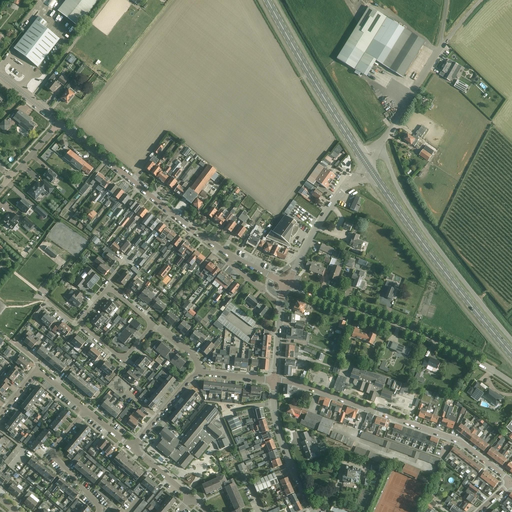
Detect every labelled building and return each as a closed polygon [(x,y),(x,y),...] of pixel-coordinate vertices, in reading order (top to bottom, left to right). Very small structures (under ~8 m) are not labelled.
[(66,0),(58,11),(78,27),(98,0),(66,0)] [(403,78),(425,42),(387,18),(369,7),(337,59),(357,71),(355,73),(360,76),(361,73),(367,77),(377,61),(383,65),(403,78)] [(38,67),(59,39),(43,27),(47,23),(39,17),(14,49),(38,67)] [(441,71),(439,75),(449,81),(452,77),(451,77),(457,65),(448,60),(446,63),(444,62),(440,70),(441,71)] [(64,86),(67,81),(61,76),(58,81),(56,83),(53,81),(56,77),(53,75),(47,83),(49,84),(47,88),(53,92),(58,85),(60,83),(64,86)] [(63,98),(64,99),(64,101),(66,102),(67,102),(68,102),(73,95),(75,93),(71,90),(72,90),(77,84),(80,80),(76,77),(67,88),(70,90),(69,90),(63,98)] [(85,98),(80,94),(75,100),(78,103),(73,108),(75,110),(75,111),(78,113),(79,112),(80,113),(86,104),(83,101),(85,98)] [(21,127),(28,132),(29,131),(31,132),(36,125),(28,119),(29,117),(20,110),(14,118),(22,125),(21,127)] [(417,134),(416,137),(418,138),(420,136),(422,137),(427,129),(422,126),(418,131),(416,133),(417,134)] [(405,139),(404,140),(411,144),(415,147),(418,141),(419,139),(418,138),(416,137),(414,136),(413,138),(408,134),(407,137),(406,137),(405,138),(405,139)] [(157,155),(163,148),(159,145),(153,152),(157,155)] [(426,146),(423,150),(431,156),(434,152),(426,146)] [(423,150),(420,155),(428,161),(432,164),(436,159),(431,156),(423,150)] [(88,175),(93,169),(70,151),(64,158),(80,171),(81,170),(83,172),(82,173),(84,174),(85,173),(88,175)] [(150,161),(144,168),(149,172),(158,160),(153,156),(150,161)] [(161,163),(160,162),(159,161),(151,173),(156,177),(161,170),(157,167),(158,166),(159,166),(161,163)] [(176,165),(175,166),(171,171),(174,173),(177,168),(178,168),(181,164),(177,161),(174,164),(176,165)] [(317,188),(320,184),(326,189),(335,176),(319,164),(307,181),(317,188)] [(164,169),(166,170),(163,173),(161,172),(157,178),(163,183),(168,177),(165,175),(169,171),(171,169),(167,165),(164,169)] [(191,204),(216,171),(208,165),(190,189),(189,189),(182,197),(191,204)] [(185,174),(181,179),(184,182),(188,176),(187,176),(193,169),(191,167),(185,174)] [(172,178),(166,185),(168,186),(168,187),(170,188),(171,188),(177,182),(175,180),(182,171),(178,168),(171,177),(172,178)] [(57,177),(50,170),(44,176),(52,183),(57,177)] [(100,184),(104,178),(99,173),(90,184),(92,185),(94,183),(95,183),(96,181),(100,184)] [(98,186),(96,189),(96,188),(100,192),(102,190),(104,188),(105,189),(110,183),(107,180),(108,180),(105,178),(104,178),(100,184),(98,186)] [(32,189),(28,193),(35,199),(42,192),(47,196),(53,189),(44,181),(40,185),(37,183),(34,186),(34,187),(32,189)] [(86,183),(81,189),(81,190),(80,191),(83,194),(85,192),(85,193),(90,186),(86,183)] [(184,189),(187,185),(185,183),(181,187),(179,186),(174,191),(181,197),(186,191),(184,189)] [(108,200),(117,188),(112,185),(108,191),(106,194),(108,196),(106,199),(108,200)] [(318,200),(322,195),(316,190),(316,189),(313,187),(310,190),(314,192),(312,195),(318,200)] [(304,197),(307,192),(302,188),(298,193),(304,197)] [(113,196),(111,199),(116,203),(123,193),(122,192),(122,191),(120,191),(118,189),(113,196)] [(95,203),(97,201),(101,196),(98,194),(93,201),(95,203)] [(118,201),(114,205),(117,208),(121,203),(124,205),(130,198),(125,194),(119,201),(118,201)] [(357,213),(363,200),(356,196),(350,209),(357,213)] [(26,214),(32,207),(23,199),(17,206),(26,214)] [(201,206),(202,203),(197,199),(192,205),(198,209),(200,210),(202,207),(201,206)] [(126,218),(126,217),(137,204),(133,201),(128,207),(129,208),(123,216),(124,217),(126,218)] [(303,201),(301,203),(304,205),(302,208),(309,213),(309,212),(310,212),(311,211),(311,210),(312,208),(303,201)] [(214,209),(218,204),(216,202),(206,214),(211,218),(217,211),(214,209)] [(299,209),(289,203),(284,212),(294,218),(299,209)] [(137,204),(126,217),(129,219),(134,213),(136,214),(141,208),(137,204)] [(37,206),(34,209),(45,219),(47,216),(48,215),(38,206),(37,206)] [(142,208),(130,224),(127,227),(130,229),(136,221),(137,222),(140,217),(142,219),(147,212),(142,208)] [(123,211),(121,209),(115,216),(117,218),(118,218),(123,211)] [(219,213),(213,220),(218,223),(218,224),(219,225),(220,225),(221,225),(226,218),(228,220),(235,212),(232,209),(230,213),(229,212),(226,215),(223,212),(221,214),(219,213)] [(242,214),(238,219),(241,221),(245,216),(247,213),(244,211),(242,214)] [(140,225),(142,227),(140,229),(143,231),(153,217),(149,213),(140,225)] [(9,215),(3,221),(12,230),(18,224),(16,222),(19,219),(13,214),(10,217),(9,215)] [(298,228),(298,225),(296,224),(297,224),(285,215),(273,232),(271,231),(271,230),(266,238),(287,247),(289,244),(291,235),(292,237),(295,235),(297,231),(298,228)] [(233,223),(237,218),(234,216),(225,228),(231,232),(236,225),(233,223)] [(243,223),(234,234),(237,236),(237,237),(238,238),(239,238),(240,238),(241,239),(242,239),(244,236),(244,235),(243,234),(246,230),(243,228),(246,224),(244,223),(248,218),(245,216),(241,221),(243,223)] [(26,218),(22,222),(30,229),(34,225),(26,218)] [(154,218),(147,227),(145,230),(147,232),(149,229),(152,231),(159,222),(154,218)] [(350,232),(353,225),(346,222),(343,228),(350,232)] [(160,233),(165,227),(161,223),(156,230),(155,229),(151,234),(153,236),(157,231),(160,233)] [(256,225),(253,231),(252,230),(249,235),(252,237),(248,243),(255,247),(258,241),(255,239),(257,236),(253,234),(255,232),(256,233),(259,227),(256,225)] [(157,237),(156,238),(162,243),(163,242),(166,238),(171,232),(166,228),(160,235),(160,234),(157,237)] [(171,232),(166,238),(163,242),(165,244),(169,240),(171,242),(176,235),(171,232)] [(360,250),(363,242),(357,240),(359,236),(353,234),(351,240),(352,240),(350,245),(357,248),(356,249),(360,250)] [(167,249),(169,250),(171,248),(172,248),(174,245),(176,247),(182,240),(177,236),(167,249)] [(139,237),(134,244),(137,246),(141,241),(141,242),(143,239),(139,237)] [(115,241),(114,243),(110,248),(116,253),(120,248),(116,245),(120,240),(118,238),(117,239),(115,241)] [(126,241),(119,250),(124,254),(131,245),(126,241)] [(266,243),(263,251),(264,252),(265,253),(266,252),(269,254),(274,242),(271,241),(270,245),(266,243)] [(178,251),(179,252),(177,254),(181,257),(189,246),(185,242),(178,251)] [(334,249),(333,248),(322,244),(320,250),(330,254),(332,255),(334,249)] [(276,257),(277,256),(278,253),(280,249),(281,249),(282,247),(278,245),(277,248),(274,246),(270,254),(276,257)] [(181,257),(179,259),(176,264),(179,266),(184,260),(183,259),(187,254),(189,256),(194,250),(189,246),(181,257)] [(58,255),(48,247),(45,250),(51,255),(51,256),(55,259),(58,255)] [(102,257),(104,259),(112,266),(116,261),(111,256),(113,254),(107,248),(103,253),(102,255),(102,257)] [(278,253),(277,256),(284,260),(287,254),(286,254),(287,250),(284,249),(282,252),(281,252),(281,254),(278,253)] [(196,251),(187,262),(190,264),(192,266),(195,261),(200,255),(196,251)] [(205,259),(200,255),(195,261),(192,266),(189,269),(192,271),(195,267),(194,267),(197,263),(200,265),(205,259)] [(60,268),(67,261),(61,256),(54,264),(60,268)] [(104,275),(108,270),(102,265),(104,263),(98,258),(94,262),(99,266),(97,270),(104,275)] [(333,267),(329,278),(337,281),(341,268),(334,266),(336,260),(332,258),(329,266),(333,267)] [(353,268),(355,261),(348,259),(346,265),(353,268)] [(211,273),(216,267),(210,262),(203,271),(205,273),(207,270),(211,273)] [(313,272),(323,276),(326,269),(321,267),(321,268),(315,266),(316,264),(308,262),(306,267),(310,269),(310,271),(309,273),(312,274),(313,272)] [(6,269),(1,265),(0,265),(0,278),(1,278),(0,279),(0,288),(1,289),(2,288),(4,289),(7,285),(12,289),(16,285),(11,281),(14,277),(10,274),(7,277),(4,274),(2,273),(6,269)] [(163,278),(171,269),(166,265),(158,274),(163,278)] [(137,275),(139,272),(133,267),(131,270),(137,275)] [(212,281),(214,278),(220,271),(216,267),(211,273),(208,277),(212,281)] [(85,273),(80,278),(75,284),(80,289),(84,285),(89,289),(95,282),(96,282),(99,279),(93,274),(94,273),(87,268),(84,272),(85,273)] [(124,286),(130,278),(127,275),(128,273),(126,271),(117,281),(124,286)] [(356,280),(354,287),(360,289),(361,285),(364,285),(365,282),(362,281),(365,273),(361,271),(359,276),(354,274),(352,278),(356,280)] [(221,272),(217,278),(219,279),(217,282),(220,285),(227,277),(221,272)] [(138,279),(139,278),(136,276),(131,282),(133,284),(130,288),(135,292),(143,283),(138,279)] [(223,287),(225,286),(227,288),(228,287),(233,281),(227,277),(220,285),(223,287)] [(388,299),(390,300),(391,299),(392,300),(392,299),(393,299),(394,296),(394,295),(396,289),(394,289),(396,284),(387,281),(385,286),(389,288),(385,297),(388,298),(388,299)] [(232,296),(239,286),(235,283),(229,291),(230,292),(229,294),(232,296)] [(148,304),(153,297),(145,290),(138,298),(141,300),(142,300),(148,304)] [(78,308),(83,302),(79,299),(82,296),(78,292),(75,295),(70,301),(78,308)] [(259,309),(256,312),(262,317),(268,310),(263,306),(259,303),(250,295),(245,301),(254,309),(256,307),(259,309)] [(152,303),(155,305),(153,307),(161,314),(166,307),(158,301),(159,300),(157,298),(152,303)] [(226,308),(232,300),(229,298),(223,306),(226,308)] [(105,305),(113,312),(117,308),(118,309),(120,307),(115,302),(113,305),(108,301),(105,305)] [(188,301),(182,307),(187,312),(193,305),(188,301)] [(295,314),(295,315),(300,316),(302,317),(303,314),(305,309),(308,310),(309,306),(306,305),(298,302),(296,306),(295,307),(294,307),(293,309),(294,310),(296,311),(295,314)] [(230,303),(225,309),(230,313),(231,311),(235,306),(230,303)] [(106,313),(104,315),(109,320),(109,319),(111,317),(110,316),(113,312),(105,305),(101,309),(106,313)] [(44,324),(50,317),(48,315),(49,314),(45,311),(39,317),(42,319),(40,321),(44,324)] [(176,325),(180,321),(177,318),(177,319),(169,313),(164,318),(169,322),(168,323),(172,325),(174,323),(176,325)] [(223,313),(217,321),(221,324),(225,319),(227,316),(223,313)] [(98,314),(94,318),(102,325),(104,323),(107,325),(111,320),(109,319),(109,320),(104,315),(102,318),(98,314)] [(300,316),(295,315),(289,315),(289,323),(297,324),(296,327),(303,330),(305,323),(301,321),(300,321),(300,316)] [(50,317),(44,324),(49,328),(50,326),(52,328),(58,322),(54,318),(53,319),(50,317)] [(102,325),(94,318),(90,323),(99,330),(102,325)] [(127,327),(131,330),(133,328),(137,331),(141,326),(133,320),(129,324),(130,324),(127,327)] [(184,335),(190,328),(183,322),(178,328),(183,332),(182,333),(184,335)] [(61,333),(67,326),(63,323),(60,326),(58,324),(52,331),(56,334),(59,331),(61,333)] [(67,326),(61,333),(64,335),(62,336),(67,340),(71,334),(69,333),(71,330),(67,326)] [(125,329),(121,334),(129,341),(133,336),(129,333),(131,330),(127,327),(125,329)] [(288,335),(287,340),(297,340),(297,336),(304,337),(304,332),(298,330),(296,329),(296,331),(288,330),(288,335)] [(374,341),(377,336),(371,333),(369,336),(359,332),(359,330),(355,329),(353,337),(367,342),(374,346),(376,343),(374,341)] [(195,332),(189,339),(195,345),(198,340),(202,344),(207,338),(200,333),(197,330),(195,332)] [(23,342),(28,345),(33,339),(31,337),(33,335),(28,331),(24,337),(26,339),(23,342)] [(129,341),(121,334),(117,339),(115,337),(111,342),(117,347),(119,345),(121,342),(125,346),(129,341)] [(73,344),(75,346),(81,339),(77,336),(74,340),(72,338),(67,343),(71,347),(73,344)] [(220,344),(222,341),(219,338),(213,345),(208,341),(201,350),(207,356),(213,349),(215,350),(220,344)] [(33,339),(28,345),(32,349),(35,345),(37,347),(41,342),(37,339),(36,341),(33,339)] [(85,343),(81,339),(75,346),(73,348),(80,354),(84,348),(82,346),(85,343)] [(387,347),(391,349),(408,356),(411,350),(390,341),(387,347)] [(160,354),(167,346),(162,342),(158,347),(156,344),(153,348),(156,350),(155,350),(160,354)] [(36,353),(41,356),(46,350),(42,346),(36,353)] [(167,346),(160,354),(165,358),(168,360),(171,357),(168,354),(172,350),(167,346)] [(41,356),(45,359),(50,353),(48,352),(50,350),(48,348),(46,350),(41,356)] [(97,351),(93,348),(90,351),(85,348),(81,354),(87,358),(89,356),(91,358),(97,351)] [(213,354),(212,360),(215,360),(215,363),(222,364),(223,351),(220,350),(220,354),(220,355),(216,355),(216,354),(213,354)] [(97,351),(91,358),(93,360),(91,362),(96,365),(99,361),(100,360),(98,358),(101,354),(97,351)] [(45,359),(49,363),(54,357),(50,353),(45,359)] [(20,354),(18,357),(17,359),(18,360),(16,363),(25,370),(29,365),(24,361),(26,359),(20,354)] [(171,357),(168,360),(170,362),(175,366),(181,358),(177,354),(173,359),(171,357)] [(148,368),(150,365),(153,361),(147,356),(146,359),(142,356),(138,360),(145,365),(148,368)] [(49,363),(53,366),(58,360),(54,357),(49,363)] [(53,366),(57,370),(62,363),(60,362),(62,359),(60,357),(58,360),(53,366)] [(426,359),(423,365),(427,367),(428,365),(433,367),(432,370),(436,372),(439,371),(440,370),(438,369),(441,363),(434,360),(435,359),(431,357),(431,358),(429,361),(426,359)] [(181,358),(175,366),(179,370),(180,370),(182,372),(185,369),(183,367),(186,362),(181,358)] [(145,365),(138,360),(135,364),(138,367),(136,369),(138,371),(142,374),(146,370),(143,368),(145,365)] [(62,363),(57,370),(61,373),(63,370),(66,373),(71,367),(63,361),(62,363)] [(105,373),(111,365),(106,361),(104,365),(101,362),(97,367),(95,370),(98,372),(99,371),(101,373),(102,371),(105,373)] [(9,372),(16,378),(19,373),(17,372),(19,369),(13,365),(12,367),(10,365),(8,368),(11,370),(9,372)] [(111,365),(105,373),(107,375),(106,377),(108,378),(106,380),(109,382),(113,377),(115,375),(116,375),(113,372),(116,369),(111,365)] [(297,367),(295,367),(286,366),(285,376),(292,377),(293,369),(297,370),(297,367)] [(353,371),(350,378),(351,378),(350,378),(354,379),(354,381),(356,386),(358,387),(357,390),(370,394),(368,400),(374,402),(375,402),(377,396),(391,401),(393,395),(394,396),(393,397),(396,398),(398,392),(404,394),(405,391),(407,392),(409,387),(390,380),(388,385),(391,386),(390,389),(395,391),(394,394),(393,394),(394,393),(383,389),(385,383),(387,379),(354,367),(353,371)] [(75,372),(74,370),(71,368),(67,374),(69,376),(67,378),(71,382),(76,375),(75,374),(75,372)] [(134,375),(129,371),(125,376),(132,383),(135,379),(137,381),(142,376),(141,376),(137,372),(136,371),(134,375)] [(1,377),(3,378),(8,383),(10,380),(12,382),(16,378),(9,372),(7,375),(4,372),(1,377)] [(75,385),(81,379),(76,375),(71,382),(75,385)] [(339,375),(334,389),(342,392),(347,378),(339,375)] [(165,380),(171,385),(176,381),(170,376),(165,380)] [(2,382),(0,384),(0,386),(5,391),(9,387),(7,385),(8,383),(3,378),(1,381),(2,382)] [(79,388),(85,382),(81,379),(75,385),(79,388)] [(171,385),(165,380),(161,385),(167,390),(171,385)] [(85,382),(79,388),(83,392),(89,385),(90,383),(88,382),(87,384),(85,382)] [(89,385),(83,392),(87,395),(93,389),(92,389),(94,387),(90,383),(89,385)] [(157,390),(163,395),(167,390),(161,385),(157,390)] [(43,393),(46,396),(48,394),(49,392),(46,390),(45,392),(37,386),(34,390),(41,396),(43,393)] [(303,396),(303,391),(298,391),(298,389),(292,388),(292,386),(284,386),(284,395),(291,395),(303,396)] [(93,389),(87,395),(92,399),(94,396),(96,398),(100,393),(98,391),(98,390),(94,387),(92,389),(93,389)] [(243,390),(242,397),(250,397),(250,395),(260,396),(261,388),(251,387),(251,390),(243,390)] [(489,389),(483,396),(491,403),(491,404),(496,407),(497,407),(499,405),(498,404),(502,398),(498,394),(497,396),(494,394),(495,393),(489,389)] [(34,390),(31,394),(38,400),(39,398),(42,400),(44,398),(41,396),(34,390)] [(153,395),(159,400),(163,395),(157,390),(153,395)] [(188,395),(194,400),(198,395),(192,390),(188,395)] [(38,400),(31,394),(27,399),(34,404),(36,402),(39,404),(40,402),(38,400)] [(159,400),(153,395),(149,400),(155,405),(159,400)] [(194,400),(188,395),(184,400),(190,405),(194,400)] [(105,410),(110,403),(108,402),(109,400),(105,396),(101,402),(103,404),(101,406),(105,410)] [(27,399),(24,403),(31,409),(34,404),(27,399)] [(155,405),(149,400),(145,405),(151,410),(155,405)] [(190,405),(184,400),(180,405),(186,410),(190,405)] [(332,410),(335,411),(338,403),(333,401),(330,408),(329,410),(329,412),(331,413),(331,411),(332,410)] [(416,414),(419,415),(419,417),(424,419),(429,405),(427,404),(424,412),(421,411),(423,405),(424,402),(422,401),(421,404),(420,404),(418,410),(416,414)] [(31,409),(24,403),(21,407),(24,410),(22,412),(28,417),(31,415),(28,413),(29,411),(32,413),(34,411),(31,409)] [(110,403),(105,410),(109,413),(114,407),(110,403)] [(345,415),(346,414),(346,413),(341,412),(342,409),(343,404),(338,403),(335,411),(342,414),(345,415)] [(114,407),(109,413),(113,417),(115,418),(117,416),(122,411),(120,409),(120,408),(116,405),(114,407)] [(164,438),(156,448),(168,458),(169,457),(184,470),(195,457),(198,459),(198,458),(202,453),(203,452),(207,447),(208,446),(212,441),(213,440),(215,442),(216,445),(218,450),(219,450),(229,446),(228,445),(226,439),(224,436),(222,434),(210,424),(211,424),(220,412),(211,405),(196,424),(191,430),(181,442),(175,437),(164,428),(159,434),(164,438)] [(176,410),(182,415),(186,410),(180,405),(176,410)] [(424,419),(431,421),(433,415),(430,414),(431,411),(430,411),(432,406),(429,405),(424,419)] [(300,415),(301,414),(306,416),(304,421),(302,420),(300,424),(329,435),(334,422),(323,418),(303,409),(302,410),(290,406),(287,413),(288,413),(287,415),(290,417),(291,414),(294,415),(295,413),(300,415)] [(346,413),(346,414),(352,416),(351,419),(355,420),(356,417),(358,410),(348,406),(346,413)] [(134,411),(131,415),(136,420),(138,418),(142,421),(146,416),(142,413),(145,410),(142,407),(141,408),(139,411),(138,410),(136,413),(134,411)] [(61,414),(67,419),(71,414),(65,409),(61,414)] [(262,409),(253,411),(255,419),(254,420),(254,422),(259,421),(259,420),(265,418),(262,409)] [(172,414),(178,419),(182,415),(176,410),(172,414)] [(18,411),(14,416),(21,421),(23,419),(26,421),(28,417),(22,412),(21,414),(18,411)] [(444,419),(441,425),(447,427),(449,421),(452,413),(449,412),(446,420),(444,419)] [(363,424),(361,430),(363,431),(364,431),(368,421),(372,422),(374,415),(368,413),(366,420),(365,420),(364,424),(363,424)] [(452,413),(449,421),(447,427),(453,429),(455,423),(456,418),(454,417),(454,414),(452,413)] [(67,419),(61,414),(57,419),(63,423),(67,419)] [(178,419),(172,414),(168,419),(174,424),(178,419)] [(136,420),(131,415),(127,420),(129,421),(127,424),(134,430),(138,425),(134,422),(136,420)] [(22,425),(24,423),(21,421),(14,416),(11,420),(18,425),(19,423),(22,425)] [(237,417),(227,421),(231,432),(242,428),(237,417)] [(376,424),(380,425),(383,418),(378,417),(376,420),(375,419),(373,423),(372,428),(371,428),(369,431),(374,432),(376,424)] [(380,425),(378,431),(376,435),(379,436),(382,427),(381,427),(381,426),(388,428),(390,421),(387,420),(383,418),(380,425)] [(63,423),(57,419),(53,423),(59,428),(63,423)] [(461,434),(469,424),(470,422),(467,419),(465,422),(466,423),(464,426),(461,424),(457,430),(461,434)] [(11,420),(7,424),(14,430),(16,427),(19,430),(21,428),(18,425),(11,420)] [(267,425),(265,420),(259,422),(260,425),(255,427),(255,429),(267,425)] [(59,428),(53,423),(49,428),(55,433),(59,428)] [(16,434),(17,432),(7,424),(4,428),(11,434),(13,432),(16,434)] [(395,433),(400,435),(403,427),(396,424),(393,432),(392,435),(394,436),(395,433)] [(461,434),(466,437),(470,431),(468,429),(471,425),(469,424),(461,434)] [(256,431),(258,431),(259,434),(262,433),(268,431),(267,425),(255,429),(256,431)] [(81,431),(87,436),(91,431),(85,426),(81,431)] [(403,427),(400,435),(399,437),(401,438),(402,436),(407,437),(410,429),(403,427)] [(470,431),(466,437),(470,441),(478,431),(479,430),(474,427),(470,431)] [(410,429),(407,437),(407,440),(409,441),(410,438),(415,440),(417,432),(410,429)] [(470,441),(475,444),(479,438),(477,437),(482,431),(480,429),(479,430),(478,431),(470,441)] [(41,434),(46,439),(51,434),(45,430),(41,434)] [(81,431),(77,436),(83,441),(87,436),(81,431)] [(253,446),(254,448),(261,445),(260,444),(272,439),(269,432),(258,437),(259,440),(254,442),(255,445),(253,446)] [(314,453),(318,451),(316,446),(312,447),(309,440),(310,439),(307,432),(301,434),(304,442),(302,442),(308,459),(315,456),(314,453)] [(422,443),(425,435),(417,432),(415,440),(414,442),(416,443),(417,441),(422,443)] [(43,444),(46,439),(41,434),(37,439),(43,444)] [(242,443),(239,437),(236,438),(235,435),(233,436),(237,445),(242,443)] [(432,437),(425,435),(422,443),(421,445),(423,446),(424,443),(429,445),(432,437)] [(79,445),(83,441),(77,436),(73,441),(79,445)] [(475,444),(479,448),(487,438),(485,436),(482,440),(479,438),(475,444)] [(0,444),(2,446),(4,444),(6,445),(9,441),(4,437),(2,439),(0,437),(0,444)] [(432,437),(429,445),(428,448),(430,448),(431,446),(436,448),(439,440),(432,437)] [(487,438),(479,448),(484,451),(489,445),(486,444),(490,439),(488,437),(487,438)] [(39,448),(43,444),(37,439),(33,443),(39,448)] [(109,443),(104,439),(101,443),(99,441),(94,447),(98,450),(100,449),(102,451),(109,443)] [(255,450),(262,448),(265,447),(268,452),(276,449),(272,440),(261,445),(254,448),(255,450)] [(73,441),(69,445),(75,450),(79,445),(73,441)] [(39,448),(33,443),(29,448),(35,453),(39,448)] [(109,443),(102,451),(105,453),(104,455),(108,458),(109,457),(111,455),(112,453),(110,451),(113,447),(109,443)] [(67,452),(64,455),(70,460),(72,456),(71,455),(75,450),(69,445),(65,450),(67,452)] [(492,448),(487,454),(491,457),(496,451),(497,448),(499,446),(498,445),(496,447),(493,448),(492,448)] [(454,447),(445,459),(447,461),(449,459),(452,461),(460,451),(455,447),(454,447)] [(271,462),(279,459),(279,458),(276,450),(268,453),(262,456),(263,459),(268,457),(267,456),(269,456),(271,462)] [(460,451),(452,461),(450,463),(452,465),(454,463),(458,465),(466,455),(465,455),(465,456),(460,451)] [(491,457),(495,460),(499,454),(496,451),(491,457)] [(507,452),(505,454),(499,463),(502,466),(507,460),(505,458),(507,455),(507,456),(509,453),(507,452)] [(130,461),(125,457),(120,453),(112,463),(115,465),(116,464),(118,465),(122,469),(121,470),(122,470),(124,472),(127,474),(127,475),(128,474),(132,477),(134,479),(133,480),(136,482),(144,473),(139,469),(134,465),(132,463),(130,461)] [(495,460),(499,463),(505,454),(504,453),(502,456),(499,454),(495,460)] [(75,464),(80,458),(77,455),(72,462),(75,464)] [(466,456),(466,455),(458,465),(458,466),(456,468),(458,469),(460,467),(463,470),(471,460),(466,456)] [(28,464),(32,468),(37,462),(32,458),(28,464)] [(279,459),(271,462),(265,465),(266,467),(270,465),(270,464),(271,463),(273,469),(282,465),(279,459)] [(471,460),(463,470),(461,472),(463,473),(466,472),(469,474),(477,464),(476,464),(471,460)] [(371,471),(382,472),(383,465),(379,465),(379,464),(377,464),(374,463),(374,462),(373,462),(369,461),(368,465),(372,466),(371,471)] [(32,468),(37,471),(42,466),(37,462),(32,468)] [(74,468),(79,472),(84,466),(79,462),(74,468)] [(246,469),(243,463),(237,465),(240,471),(246,469)] [(477,464),(469,474),(467,476),(469,478),(471,476),(474,479),(482,469),(477,464)] [(418,475),(420,471),(406,465),(405,469),(418,475)] [(37,471),(42,475),(46,469),(42,466),(37,471)] [(84,466),(79,472),(84,476),(89,470),(84,466)] [(359,483),(360,470),(356,469),(356,468),(351,467),(351,468),(348,468),(347,467),(346,468),(347,469),(346,475),(345,474),(344,481),(344,483),(349,484),(349,482),(354,483),(354,482),(359,483)] [(42,475),(46,479),(51,473),(46,469),(42,475)] [(84,476),(89,480),(94,474),(89,470),(84,476)] [(482,473),(478,479),(483,483),(485,481),(490,475),(485,471),(483,474),(482,473)] [(56,477),(51,473),(46,479),(51,483),(56,477)] [(3,475),(0,478),(0,483),(2,485),(4,483),(6,484),(12,478),(8,474),(5,477),(3,475)] [(94,474),(89,480),(94,484),(99,479),(94,474)] [(290,484),(287,478),(277,482),(274,474),(253,483),(257,493),(260,498),(262,497),(260,491),(275,485),(277,489),(282,487),(290,484)] [(225,486),(225,487),(233,484),(233,485),(235,484),(233,479),(225,483),(223,478),(221,479),(219,475),(216,476),(218,480),(220,485),(222,485),(223,487),(225,486)] [(487,482),(490,484),(494,478),(490,475),(485,481),(483,483),(482,485),(480,487),(483,489),(484,487),(487,482)] [(138,482),(132,490),(135,492),(140,486),(145,491),(147,488),(153,482),(147,477),(142,484),(141,485),(138,482)] [(55,494),(60,488),(65,482),(60,478),(55,484),(58,486),(53,492),(55,494)] [(499,482),(494,478),(490,484),(486,489),(488,491),(492,486),(494,488),(499,482)] [(16,497),(21,491),(17,487),(18,486),(11,480),(7,485),(10,487),(8,490),(11,492),(16,497)] [(98,485),(103,490),(108,484),(103,480),(98,485)] [(221,488),(220,485),(218,480),(210,483),(214,491),(221,488)] [(65,492),(70,486),(65,482),(60,488),(65,492)] [(153,482),(147,488),(152,493),(158,486),(153,482)] [(206,495),(214,491),(210,483),(203,487),(206,495)] [(103,490),(108,494),(113,488),(108,484),(103,490)] [(233,484),(225,487),(225,488),(228,495),(236,492),(233,485),(233,484)] [(282,487),(284,490),(281,491),(282,493),(292,488),(290,484),(282,487)] [(470,494),(466,499),(473,504),(477,499),(476,499),(479,496),(476,494),(478,490),(470,485),(466,491),(470,494)] [(65,492),(69,496),(74,490),(70,486),(65,492)] [(108,494),(113,498),(118,492),(113,488),(108,494)] [(74,490),(69,496),(68,498),(73,502),(74,500),(79,494),(74,490)] [(29,492),(23,498),(26,501),(24,503),(29,507),(28,507),(32,510),(37,503),(39,500),(32,494),(29,492)] [(113,498),(118,502),(122,496),(118,492),(113,498)] [(240,499),(236,492),(228,495),(232,503),(240,499)] [(148,503),(154,496),(152,493),(145,501),(148,503)] [(127,500),(122,496),(118,502),(123,506),(127,500)] [(166,501),(172,506),(176,501),(170,496),(166,501)] [(293,505),(298,502),(296,498),(291,501),(291,500),(288,502),(289,504),(287,505),(288,507),(293,505)] [(240,499),(232,503),(235,510),(243,507),(240,499)] [(172,506),(166,501),(162,506),(168,511),(172,506)] [(466,511),(471,506),(465,501),(463,504),(462,503),(459,507),(466,511)] [(298,502),(293,505),(295,507),(292,508),(294,511),(299,511),(302,510),(298,502)] [(450,503),(448,506),(452,509),(455,511),(454,511),(463,511),(456,506),(451,503),(450,503)]
